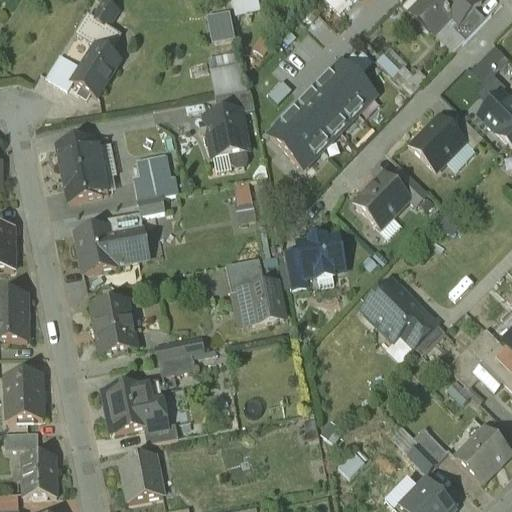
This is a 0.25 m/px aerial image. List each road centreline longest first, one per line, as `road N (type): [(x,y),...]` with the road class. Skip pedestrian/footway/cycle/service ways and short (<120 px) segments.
road 1 (residential): [(92,511),(12,105)]
road 2 (residential): [(339,188),(511,12)]
road 3 (residential): [(385,0),(299,88)]
